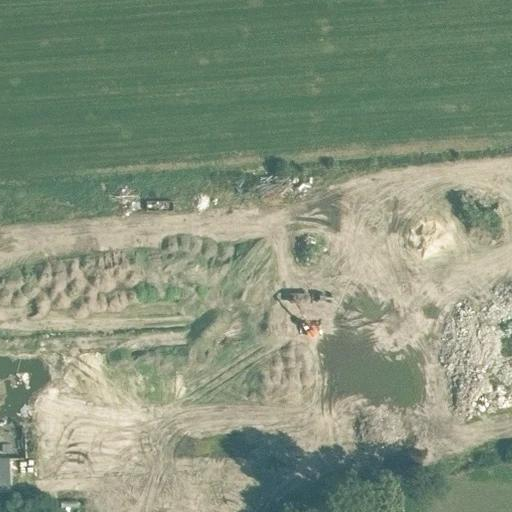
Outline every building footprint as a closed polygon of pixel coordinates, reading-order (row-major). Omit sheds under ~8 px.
[(0,335),(261,326),(258,248),(226,250),(225,238),(192,239),(192,254),(0,260),(0,335)] [(277,345),(0,355),(0,418),(268,408),(267,399),(279,398),(277,345)] [(267,428),(42,437),(43,472),(268,463),(267,428)] [(9,458),(0,457),(0,490),(9,490),(9,458)] [(160,491),(161,511),(272,511),(271,486),(160,491)]
